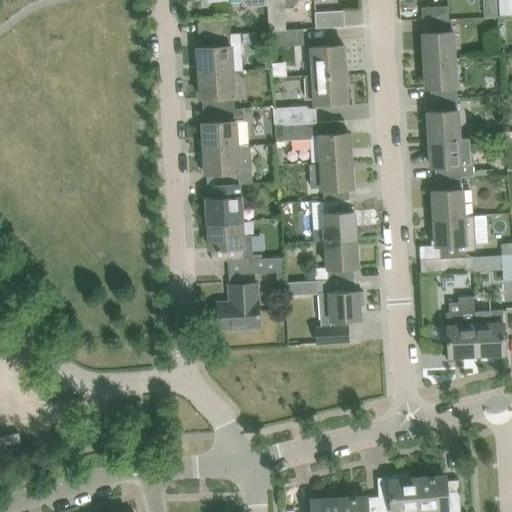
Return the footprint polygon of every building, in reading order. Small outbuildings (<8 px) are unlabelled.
[(267,0),(267,4),(269,31),(285,30),(284,9),(286,9),(293,8),(299,1),(298,0),(267,0)] [(496,0),(483,0),(485,17),(497,16),(496,0)] [(511,14),(511,0),(498,0),(500,15),(511,14)] [(422,20),(426,20),(449,18),(448,5),(421,7),(422,20)] [(344,10),(324,11),(315,12),(316,28),(345,26),(344,10)] [(423,32),(425,59),(454,58),(452,18),(449,18),(426,20),(427,32),(423,32)] [(198,22),(198,35),(230,33),(230,20),(198,22)] [(303,29),(285,30),(269,31),(270,47),(304,45),(303,29)] [(230,33),(198,35),(199,47),(198,47),(198,48),(194,49),(195,61),(199,61),(200,72),(233,70),(243,70),(241,37),(231,37),(230,33)] [(311,47),(313,75),(346,73),(344,45),(311,47)] [(454,58),(425,59),(426,87),(430,87),(431,99),(457,97),(454,58)] [(233,70),(200,72),(201,98),(202,98),(203,110),(235,108),(233,70)] [(346,73),(313,75),(313,76),(305,76),(306,97),(314,96),(314,103),(347,101),(346,73)] [(428,111),(429,139),(459,137),(457,97),(431,99),(432,111),(428,111)] [(308,106),(274,108),(275,124),(309,121),(309,122),(317,122),(316,107),(308,108),(308,106)] [(243,108),(235,108),(203,110),(204,122),(203,122),(204,148),(237,146),(250,145),(250,144),(248,144),(247,122),(243,118),(243,108)] [(309,121),(275,124),(276,140),(312,137),(313,162),(321,161),(351,159),(349,132),(345,133),(344,120),(319,122),(317,122),(309,122),(309,121)] [(459,137),(429,139),(431,166),(435,166),(436,178),(461,176),(472,176),(469,136),(459,137)] [(237,146),(204,148),(206,173),(207,173),(207,185),(239,183),(252,182),(250,145),(237,146)] [(321,161),(323,201),(349,199),(348,187),(352,187),(351,159),(321,161)] [(432,190),(434,218),(464,216),(461,176),(436,178),(436,190),(432,190)] [(239,183),(207,185),(208,197),(207,198),(209,223),(242,221),(239,183)] [(349,199),(323,201),(326,240),(355,239),(354,211),(350,211),(349,199)] [(474,215),(464,216),(434,218),(435,230),(431,231),(432,243),(436,243),(436,245),(439,245),(440,257),(466,256),(466,250),(476,250),(474,215)] [(242,221),(209,223),(210,248),(211,248),(212,261),(228,260),(252,258),(252,257),(251,234),(242,234),(242,221)] [(315,268),(316,280),(354,278),(353,266),(357,266),(355,239),(326,240),(327,267),(315,268)] [(511,242),(501,243),(502,253),(511,252),(511,242)] [(511,252),(502,253),(503,279),(511,278),(511,252)] [(472,255),(466,256),(440,257),(441,270),(461,269),(473,268),(472,255)] [(252,258),(228,260),(230,302),(218,302),(219,328),(259,326),(257,283),(243,284),(243,272),(277,270),(278,283),(284,283),(284,282),(282,256),(252,257),(252,258)] [(355,290),(354,278),(316,280),(317,294),(319,293),(321,326),(315,326),(316,343),(349,341),(349,324),(334,325),(334,320),(360,318),(359,305),(364,305),(363,291),(359,292),(359,290),(355,290)] [(299,281),(284,282),(284,283),(285,295),(300,295),(299,281)] [(449,302),(450,312),(447,312),(449,356),(477,355),(475,324),(474,311),(474,296),(458,297),(458,302),(449,302)] [(474,311),(475,324),(477,355),(505,353),(502,309),(489,310),(474,311)] [(445,476),(418,478),(420,511),(434,509),(434,511),(460,511),(458,479),(445,480),(445,476)] [(392,511),(380,511),(419,511),(420,511),(418,478),(390,480),(392,511)] [(367,511),(366,496),(339,498),(339,511),(380,511),(375,511),(367,511)] [(339,511),(339,498),(311,500),(312,511),(339,511)]
